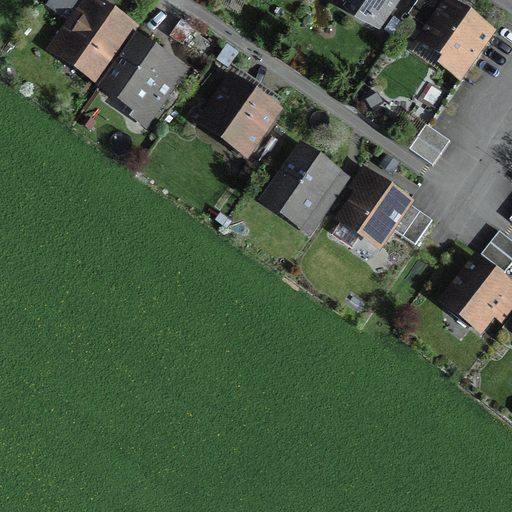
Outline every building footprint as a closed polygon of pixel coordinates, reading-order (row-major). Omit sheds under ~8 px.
[(81,0),(50,0),(49,1),(70,16),(81,0)] [(128,28),(87,0),(86,0),(70,23),(70,24),(78,29),(61,53),(95,76),(128,28)] [(363,0),(355,12),(378,28),(397,0),(363,0)] [(447,3),(446,4),(429,28),(421,41),(445,58),(440,65),(459,78),(490,33),(447,3)] [(157,53),(156,56),(148,51),(150,48),(137,39),(105,84),(139,108),(149,93),(162,101),(181,74),(169,65),(170,62),(157,53)] [(275,112),(232,82),(232,81),(203,122),(247,153),(276,112),(275,112)] [(441,154),(450,142),(427,126),(418,138),(441,154)] [(433,167),(441,154),(418,138),(409,150),(433,167)] [(271,194),(305,218),(337,173),(302,148),(271,194)] [(378,246),(390,228),(405,208),(397,202),(396,195),(371,178),(333,234),(352,247),(361,234),(378,246)] [(405,208),(390,228),(402,237),(420,212),(407,204),(405,208)] [(432,221),(420,212),(402,237),(415,246),(432,221)] [(511,241),(499,232),(490,243),(511,260),(511,241)] [(481,255),(504,274),(511,263),(511,260),(490,243),(481,255)] [(511,307),(511,296),(508,293),(511,289),(501,280),(476,261),(446,299),(444,302),(448,306),(450,311),(456,315),(460,315),(479,330),(492,314),(501,321),(511,307)]
